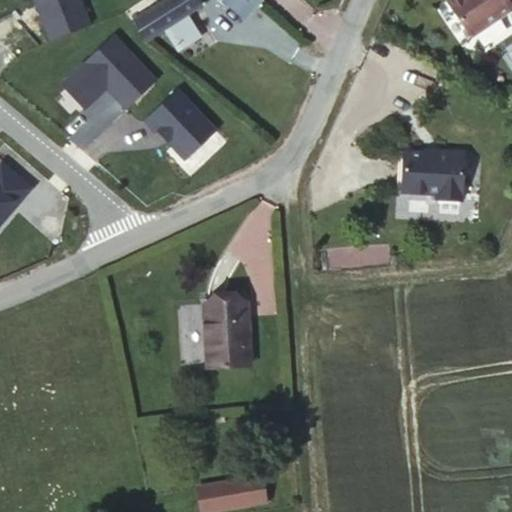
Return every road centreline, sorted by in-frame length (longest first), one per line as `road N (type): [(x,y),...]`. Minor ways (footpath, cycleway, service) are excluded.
road 1 (residential): [(131,238),(294,165),(367,0)]
road 2 (track): [(294,165),(318,511)]
road 3 (residential): [(131,238),(0,125)]
road 4 (residential): [(0,296),(131,238)]
